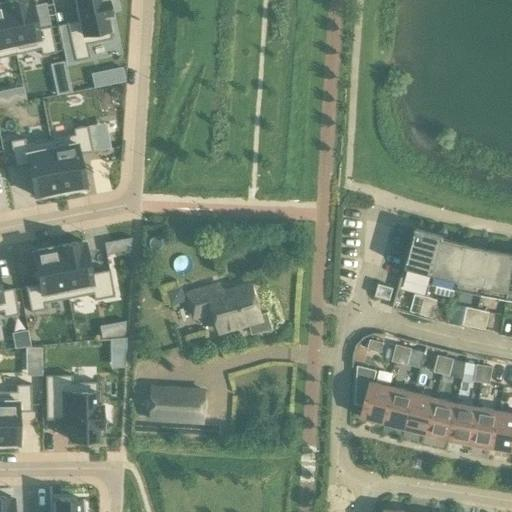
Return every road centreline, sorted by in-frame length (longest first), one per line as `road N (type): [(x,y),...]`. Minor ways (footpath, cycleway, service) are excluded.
road 1 (residential): [(141,0),(124,204),(0,231)]
road 2 (residential): [(356,314),(340,483)]
road 3 (residential): [(511,346),(356,314)]
road 4 (residential): [(511,506),(363,486)]
road 5 (residential): [(392,199),(356,314)]
